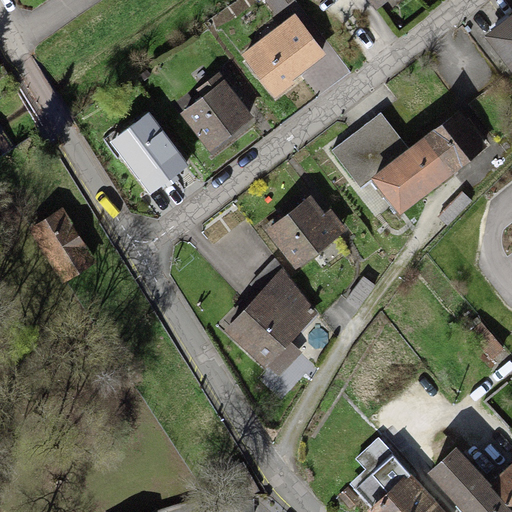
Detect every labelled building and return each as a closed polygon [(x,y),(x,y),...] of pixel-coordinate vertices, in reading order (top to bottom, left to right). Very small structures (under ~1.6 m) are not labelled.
[(264,0),(276,15),(295,0),(264,0)] [(366,0),(375,11),(390,0),(366,0)] [(511,10),(483,34),(511,71),(511,10)] [(295,13),(241,55),(275,99),(295,83),(293,81),(327,55),(295,13)] [(202,97),(180,113),(209,151),(255,117),(219,71),(196,89),(202,97)] [(458,109),(422,138),(452,175),(488,147),(458,109)] [(371,178),(410,148),(380,111),(331,150),(360,187),(371,178)] [(148,113),(109,142),(150,195),(189,165),(148,113)] [(410,148),(371,178),(376,185),(400,216),(452,175),(422,138),(410,148)] [(462,191),(437,216),(447,226),(472,200),(462,191)] [(263,230),(295,270),(347,230),(331,209),(325,213),(310,194),(263,230)] [(64,208),(30,229),(63,282),(97,261),(64,208)] [(259,292),(224,330),(264,369),(267,367),(291,342),(318,314),(275,257),(249,284),(259,292)] [(363,276),(345,300),(357,309),(375,285),(363,276)] [(491,360),(504,349),(481,322),(468,333),(491,360)] [(301,352),(291,342),(267,367),(279,377),(301,352)] [(367,511),(368,511),(445,511),(378,438),(355,458),(365,469),(349,484),(370,508),(367,511)] [(511,511),(455,448),(426,474),(461,511),(511,511)] [(511,463),(490,482),(511,506),(511,463)]
